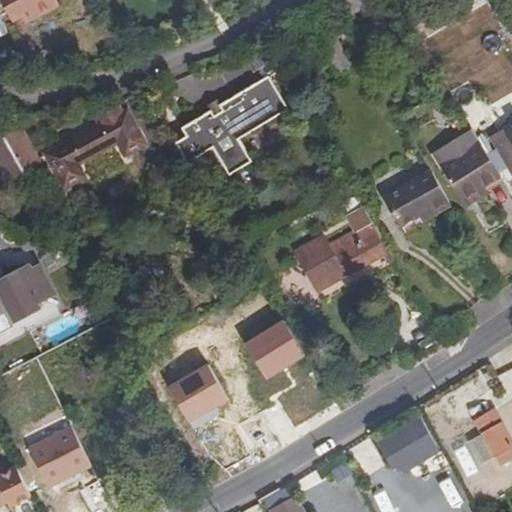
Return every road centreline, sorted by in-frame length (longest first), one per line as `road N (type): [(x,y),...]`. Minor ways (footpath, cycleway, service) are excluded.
road 1 (tertiary): [(193,511),(339,434),(511,321)]
road 2 (residential): [(297,0),(227,38),(130,70),(53,92),(0,90)]
